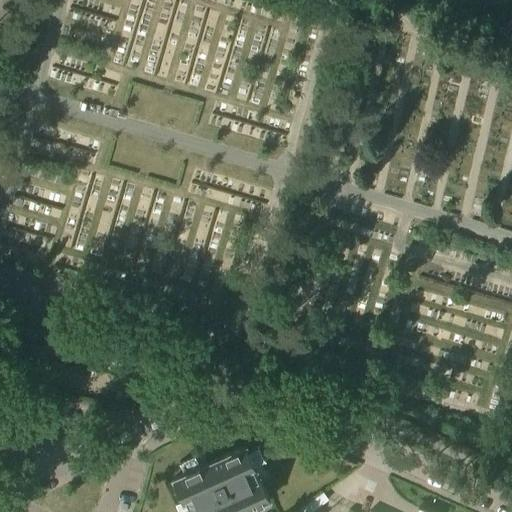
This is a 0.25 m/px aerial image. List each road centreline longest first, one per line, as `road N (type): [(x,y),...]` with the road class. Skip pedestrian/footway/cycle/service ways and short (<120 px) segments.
road 1 (unclassified): [(125,438),(191,412),(281,411),(511,504)]
road 2 (unclassified): [(0,494),(125,438)]
